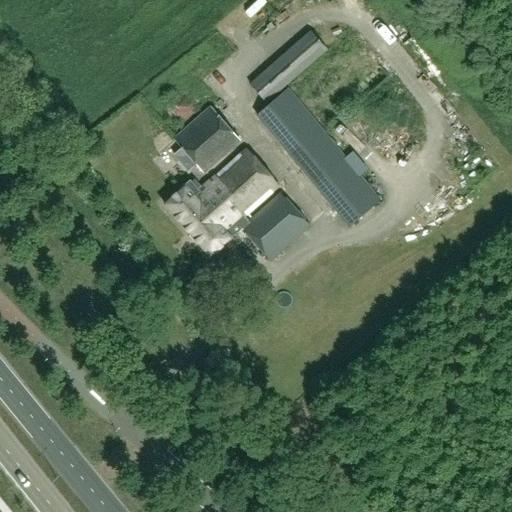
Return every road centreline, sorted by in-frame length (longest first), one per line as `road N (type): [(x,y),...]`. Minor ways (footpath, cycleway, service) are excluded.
road 1 (unclassified): [(222,511),(123,421),(276,273)]
road 2 (primary): [(110,511),(0,374)]
